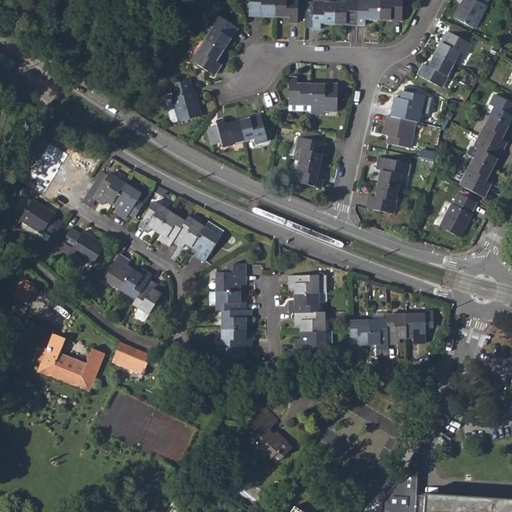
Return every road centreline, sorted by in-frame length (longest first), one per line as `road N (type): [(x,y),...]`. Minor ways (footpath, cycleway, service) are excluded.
road 1 (residential): [(0,79),(172,182),(467,301)]
road 2 (residential): [(334,223),(210,170),(0,37)]
road 3 (residential): [(177,355),(174,273),(66,200),(75,186)]
road 4 (residential): [(460,360),(417,371),(273,370)]
road 5 (residential): [(334,223),(376,65)]
road 6 (residential): [(229,94),(274,57),(376,65)]
road 7 (residential): [(470,273),(334,223)]
